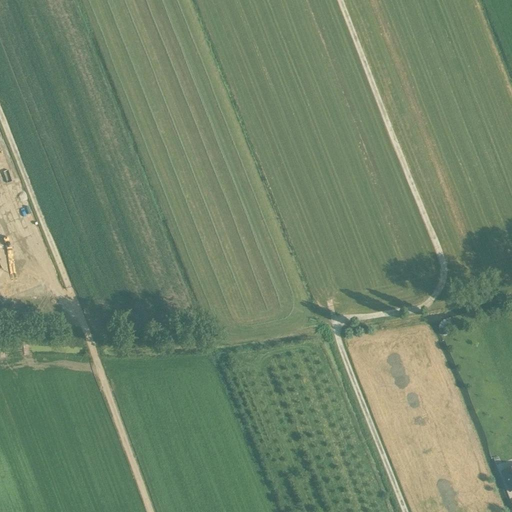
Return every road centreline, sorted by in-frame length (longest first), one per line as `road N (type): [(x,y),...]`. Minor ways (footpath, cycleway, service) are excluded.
road 1 (track): [(511,293),(237,339),(0,344)]
road 2 (track): [(0,116),(150,511)]
road 3 (track): [(424,308),(437,296),(442,262),(340,0)]
road 4 (track): [(404,511),(329,299)]
